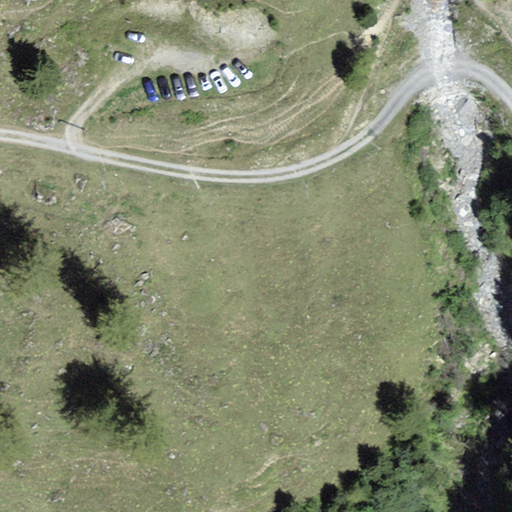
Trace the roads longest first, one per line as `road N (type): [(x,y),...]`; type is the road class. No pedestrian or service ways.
road 1 (track): [(395,0),(340,158),(425,78),(458,67),(493,83),(511,103)]
road 2 (track): [(0,137),(214,177),(283,175),(340,158)]
road 3 (track): [(199,64),(151,63),(116,79),(69,149)]
